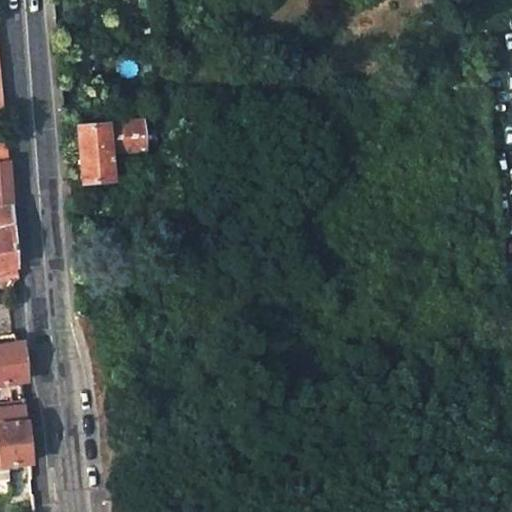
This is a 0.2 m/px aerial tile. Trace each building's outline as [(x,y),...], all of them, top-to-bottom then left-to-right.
[(139,121),(75,125),(78,179),(109,178),(108,150),(141,148),(139,121)] [(0,179),(8,178),(7,158),(0,158),(0,179)] [(0,179),(0,205),(10,203),(8,178),(0,179)] [(0,205),(0,227),(12,225),(10,203),(0,205)] [(12,225),(0,227),(0,266),(15,264),(12,225)] [(0,280),(16,276),(15,264),(0,266),(0,280)] [(123,274),(101,275),(101,287),(124,286),(123,274)] [(20,340),(0,343),(0,383),(24,379),(20,340)] [(24,401),(0,405),(0,421),(26,419),(24,401)] [(0,495),(8,495),(4,464),(29,461),(26,419),(0,421),(0,495)]
